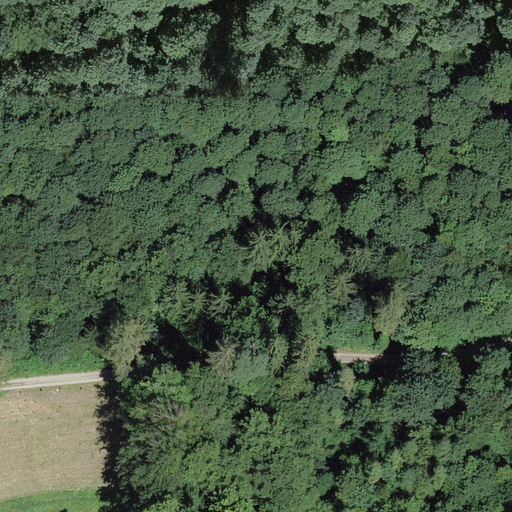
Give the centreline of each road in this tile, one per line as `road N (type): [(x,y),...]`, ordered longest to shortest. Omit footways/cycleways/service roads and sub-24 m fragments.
road 1 (track): [(0,386),(271,359),(452,358),(511,338)]
road 2 (track): [(511,141),(475,59),(473,0)]
